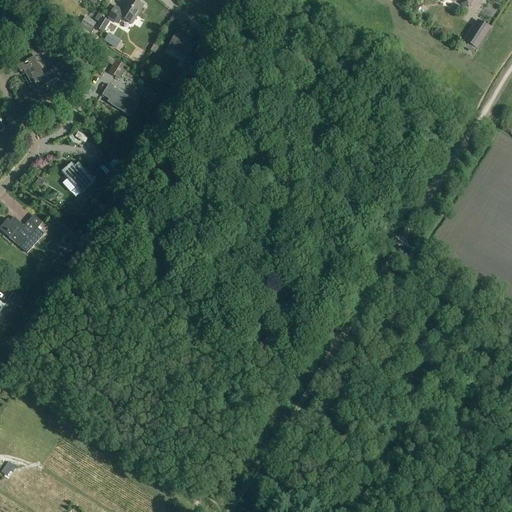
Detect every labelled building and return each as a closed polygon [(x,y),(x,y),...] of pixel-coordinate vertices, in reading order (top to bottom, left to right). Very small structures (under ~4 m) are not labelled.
[(132,25),(143,7),(132,0),(128,0),(121,11),(116,7),(108,18),(118,25),(122,19),(132,25)] [(90,34),(96,24),(86,18),(80,28),(90,34)] [(103,34),(110,23),(102,18),(95,29),(103,34)] [(479,51),(493,31),(480,22),(465,41),(469,44),(466,48),(473,53),(476,49),(479,51)] [(49,49),(42,38),(48,36),(44,30),(29,39),(35,49),(37,48),(38,50),(31,54),(32,56),(33,55),(34,57),(49,49)] [(189,42),(176,34),(168,47),(187,59),(183,65),(189,69),(197,58),(190,54),(196,45),(190,41),(189,42)] [(114,39),(110,45),(117,49),(120,43),(114,39)] [(137,51),(133,58),(138,62),(142,55),(137,51)] [(119,79),(126,67),(108,56),(103,64),(105,65),(102,70),(119,79)] [(44,76),(35,58),(17,67),(21,73),(24,72),(31,84),(34,83),(36,85),(37,85),(39,89),(60,78),(55,70),(44,76)] [(192,69),(181,86),(187,90),(197,73),(192,69)] [(131,118),(139,104),(109,85),(103,96),(113,102),(111,106),(131,118)] [(157,96),(142,86),(137,94),(153,104),(157,96)] [(121,184),(128,178),(125,174),(129,170),(122,162),(111,172),(121,184)] [(82,195),(80,196),(85,203),(87,201),(110,180),(107,177),(95,164),(87,172),(79,163),(75,167),(72,164),(62,173),(67,178),(75,187),(82,195)] [(62,216),(58,222),(64,225),(68,220),(68,219),(62,215),(62,216)] [(0,229),(28,254),(44,236),(37,229),(29,222),(24,227),(14,218),(11,222),(8,220),(0,229)] [(75,243),(82,236),(74,229),(68,237),(75,243)] [(0,314),(3,310),(2,310),(4,307),(14,314),(23,301),(12,293),(4,305),(0,302),(0,314)]
